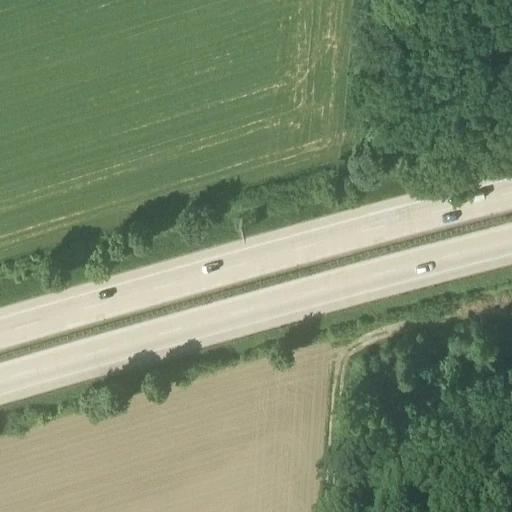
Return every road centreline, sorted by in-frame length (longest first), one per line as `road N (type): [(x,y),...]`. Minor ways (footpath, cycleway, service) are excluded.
road 1 (motorway): [(0,384),(511,239)]
road 2 (motorway): [(511,194),(0,328)]
road 3 (track): [(323,511),(333,349)]
